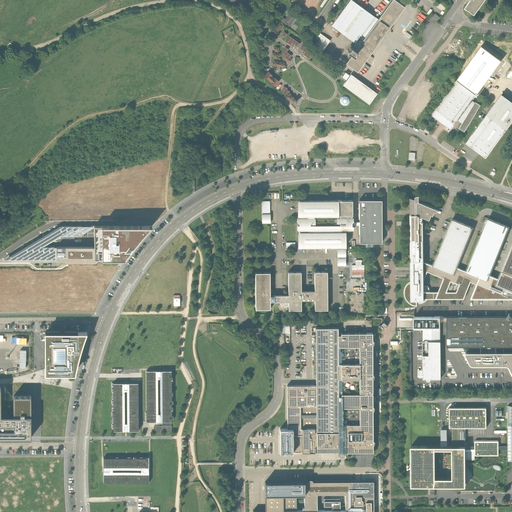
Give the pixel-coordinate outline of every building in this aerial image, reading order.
[(394,0),(392,0),(378,19),(366,11),(351,0),(350,0),(332,26),(344,34),(355,43),(351,48),(350,48),(347,52),(352,55),(346,64),(357,72),(384,35),(386,36),(388,34),(391,29),(389,28),(404,7),(394,0)] [(470,0),(465,7),(474,14),(484,0),(470,0)] [(289,15),(285,20),(284,23),(289,26),(294,19),(289,15)] [(317,38),(319,40),(314,47),(322,52),(330,41),(320,34),(317,38)] [(297,46),(299,44),(298,43),(294,40),(289,36),(285,41),(290,45),(292,42),(297,46)] [(475,101),(473,100),(476,95),(476,94),(477,94),(501,60),(481,45),(456,80),(457,80),(456,80),(431,115),(451,129),(458,120),(462,123),(459,128),(465,131),(481,105),(475,101)] [(313,53),(302,46),(300,49),(306,52),(304,55),(309,58),(313,53)] [(288,49),(285,47),(281,52),(285,56),(284,58),(289,62),(291,59),(289,58),(291,56),(286,52),(288,49)] [(278,82),(268,72),(264,76),(274,86),(278,82)] [(354,77),(350,74),(343,85),(369,104),(377,93),(354,77)] [(287,88),(283,86),(281,91),(284,93),(283,94),(286,95),(285,96),(295,105),(297,102),(295,100),(296,100),(290,95),(291,95),(289,92),(290,91),(286,89),(287,88)] [(511,101),(502,94),(466,142),(486,157),(511,121),(511,101)] [(342,105),(344,105),(346,105),(348,104),(349,103),(350,100),(349,98),(347,97),(345,96),(343,96),(341,97),(340,99),(340,101),(340,103),(342,105)] [(410,213),(410,215),(410,258),(411,258),(411,262),(410,262),(410,282),(409,283),(408,284),(407,284),(406,285),(405,287),(405,288),(404,289),(404,290),(404,291),(404,293),(404,294),(404,296),(404,297),(405,299),(406,300),(407,302),(408,303),(409,304),(410,304),(411,305),(412,305),(413,306),(415,306),(417,306),(417,304),(418,304),(419,304),(420,304),(421,304),(422,303),(423,303),(424,302),(425,302),(426,301),(427,300),(427,299),(435,299),(463,299),(466,292),(469,284),(470,282),(476,284),(477,284),(480,277),(487,280),(489,275),(508,226),(498,222),(488,218),(466,272),(461,270),(456,267),(472,228),(452,219),(433,266),(423,262),(423,227),(423,223),(420,222),(421,220),(422,221),(422,218),(422,217),(429,220),(431,215),(433,216),(434,212),(439,210),(437,209),(421,203),(419,202),(419,196),(417,196),(415,197),(415,200),(410,198),(410,211),(410,213)] [(335,247),(337,247),(337,249),(337,257),(337,258),(337,266),(345,266),(345,258),(345,257),(345,249),(343,249),(343,248),(346,248),(345,232),(345,230),(353,230),(353,226),(352,226),(352,222),(353,221),(353,217),(351,218),(351,216),(352,216),(352,201),(342,201),(338,200),(334,200),(331,200),(297,201),(297,217),(300,217),(300,218),(297,218),(297,223),(299,223),(299,224),(299,225),(297,225),(297,231),(299,231),(299,232),(297,232),(298,248),(333,247),(335,247)] [(381,200),(359,200),(359,222),(359,225),(359,243),(360,243),(382,243),(382,242),(381,200)] [(262,213),(262,223),(270,223),(271,213),(270,213),(262,213)] [(82,236),(81,226),(59,226),(9,257),(9,260),(56,259),(56,260),(94,259),(125,259),(130,252),(136,244),(143,236),(147,231),(152,226),(114,226),(94,226),(94,247),(56,247),(43,247),(61,236),(82,236)] [(511,245),(499,279),(489,275),(487,280),(480,277),(477,284),(476,284),(471,299),(511,298),(511,245)] [(351,265),(364,265),(364,259),(359,259),(359,253),(351,253),(351,265)] [(278,302),(288,301),(288,310),(301,310),(301,300),(314,300),(315,310),(327,309),(327,272),(323,272),(320,272),(316,272),(314,272),(314,291),(312,291),(301,291),(301,272),(288,272),(288,295),(278,295),(277,295),(275,295),(272,295),(270,295),(270,273),(270,272),(255,273),(255,309),(270,309),(270,302),(275,302),(276,302),(278,302)] [(511,346),(511,316),(447,317),(443,317),(440,317),(414,317),(414,328),(422,328),(440,328),(440,322),(443,322),(447,322),(447,347),(480,347),(480,352),(496,352),(496,347),(511,346)] [(382,323),(379,326),(382,328),(382,329),(383,330),(388,326),(384,321),(382,323)] [(279,324),(280,333),(290,333),(290,323),(279,324)] [(372,378),(374,376),(372,374),(372,343),(374,341),(372,340),(372,333),(341,333),(341,335),(338,335),(337,327),(315,328),(316,386),(287,386),(287,429),(280,429),(280,453),(293,453),(302,453),(317,453),(325,453),(338,453),(342,453),(346,453),(373,452),(373,444),(374,442),(373,441),(373,439),(373,432),(373,418),(373,410),(374,408),(373,407),(373,394),(373,393),(372,378)] [(440,328),(422,328),(423,342),(440,342),(440,328)] [(82,346),(87,332),(44,332),(45,374),(75,374),(78,360),(82,346)] [(440,372),(440,342),(423,342),(423,380),(440,379),(440,372)] [(511,351),(504,352),(496,352),(480,352),(466,352),(465,353),(465,354),(470,364),(471,365),(472,365),(473,366),(506,365),(508,366),(509,367),(510,370),(511,373),(511,351)] [(145,422),(159,422),(162,422),(162,426),(154,426),(154,432),(171,432),(171,426),(171,422),(171,419),(173,419),(173,416),(171,416),(171,412),(173,412),(173,407),(171,407),(171,404),(173,404),(172,401),(172,398),(173,398),(173,391),(171,391),(171,383),(173,383),(172,376),(171,376),(171,370),(159,370),(145,370),(146,412),(145,412),(145,422)] [(125,431),(138,431),(138,383),(125,383),(112,383),(112,386),(113,386),(113,389),(112,389),(112,392),(113,392),(113,395),(112,395),(112,398),(113,398),(113,401),(112,401),(112,404),(113,404),(113,407),(112,407),(112,410),(113,410),(113,413),(112,413),(112,416),(113,416),(113,419),(112,419),(112,422),(113,422),(113,425),(112,425),(112,428),(113,428),(113,432),(125,431)] [(0,437),(31,437),(31,396),(13,396),(14,415),(7,415),(1,416),(0,388),(0,437)] [(475,460),(474,456),(498,456),(498,449),(507,449),(507,446),(498,446),(498,441),(474,441),(474,449),(465,450),(465,447),(465,430),(465,428),(486,427),(486,423),(486,416),(486,415),(486,411),(486,408),(449,408),(449,428),(452,428),(452,447),(447,447),(440,447),(439,447),(435,447),(410,448),(411,466),(411,471),(411,487),(427,487),(434,487),(437,487),(445,487),(460,486),(466,486),(466,484),(465,460),(475,460)] [(109,458),(103,458),(103,471),(103,484),(149,483),(148,471),(148,457),(145,457),(145,458),(136,458),(136,457),(133,457),(133,458),(130,458),(130,457),(127,457),(127,458),(124,458),(124,457),(121,457),(121,458),(118,458),(118,457),(115,457),(115,458),(112,458),(112,457),(109,457),(109,458)] [(373,511),(373,498),(373,496),(373,482),(361,482),(350,482),(347,482),(312,482),(312,481),(311,480),(309,480),(309,481),(309,482),(304,482),(304,494),(304,508),(303,508),(302,509),(302,511),(296,511),(284,511),(283,511),(373,511)] [(304,494),(304,482),(265,483),(265,495),(283,495),(296,495),(304,494)] [(265,495),(265,511),(253,511),(252,511),(283,511),(284,511),(296,511),(296,495),(283,495),(265,495)]
